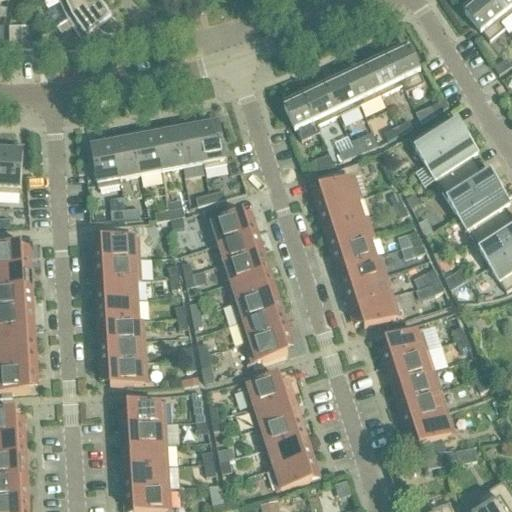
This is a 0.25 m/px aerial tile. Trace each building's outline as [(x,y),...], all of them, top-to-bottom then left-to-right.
[(55,0),(45,4),(48,11),(59,6),(68,24),(100,5),(97,0),(55,0)] [(505,33),(477,0),(462,13),(489,46),(505,33)] [(511,4),(508,0),(477,0),(505,33),(500,27),(511,17),(511,4)] [(68,24),(57,31),(61,37),(72,29),(83,46),(99,32),(100,34),(102,36),(105,37),(107,38),(110,38),(113,38),(116,38),(118,37),(120,36),(122,34),(123,35),(124,34),(111,21),(100,5),(68,24)] [(21,53),(21,29),(9,30),(10,54),(21,53)] [(33,29),(21,29),(21,53),(33,53),(33,29)] [(406,49),(388,58),(406,96),(424,88),(406,49)] [(388,58),(366,68),(381,100),(402,90),(405,97),(406,96),(388,58)] [(506,63),(493,71),(498,79),(511,71),(506,63)] [(366,68),(344,78),(359,110),(381,100),(366,68)] [(344,78),(323,89),(338,121),(359,110),(344,78)] [(323,89),(301,99),(319,137),(320,137),(317,130),(338,121),(323,89)] [(319,137),(301,99),(283,107),(301,146),(319,137)] [(435,119),(448,111),(443,103),(430,111),(435,119)] [(409,143),(425,169),(467,143),(457,127),(453,130),(446,120),(409,143)] [(408,125),(396,131),(400,139),(412,133),(408,125)] [(219,126),(197,130),(205,173),(227,168),(219,126)] [(197,130),(175,134),(182,172),(203,168),(204,173),(205,173),(197,130)] [(400,139),(396,131),(383,138),(388,146),(400,139)] [(175,134),(154,138),(161,176),(182,172),(175,134)] [(154,138),(133,142),(140,180),(161,176),(154,138)] [(133,142),(112,146),(120,189),(121,189),(120,184),(140,180),(133,142)] [(467,143),(425,169),(441,195),(479,171),(473,161),(477,158),(467,143)] [(120,189),(112,146),(90,150),(98,193),(120,189)] [(365,146),(352,152),(356,160),(369,155),(365,146)] [(356,160),(352,152),(339,157),(343,165),(356,160)] [(0,153),(0,157),(0,196),(20,198),(23,155),(0,153)] [(304,179),(318,175),(315,165),(301,170),(304,179)] [(311,195),(318,217),(361,202),(355,182),(362,179),(359,168),(321,181),(324,191),(311,195)] [(479,171),(441,195),(457,220),(499,193),(489,177),(485,180),(479,171)] [(499,193),(457,220),(473,245),(511,221),(505,212),(509,209),(499,193)] [(223,194),(210,198),(212,207),(226,203),(223,194)] [(390,201),(395,212),(403,208),(398,197),(390,201)] [(411,211),(420,207),(415,197),(406,201),(411,211)] [(210,198),(195,202),(198,211),(212,207),(210,198)] [(361,202),(318,217),(324,236),(368,222),(367,221),(363,222),(357,205),(362,203),(361,202)] [(403,208),(395,212),(400,222),(408,219),(403,208)] [(204,217),(208,228),(206,229),(213,250),(257,236),(250,215),(231,221),(227,209),(204,217)] [(183,212),(169,215),(170,224),(171,224),(182,222),(185,221),(183,212)] [(139,213),(124,214),(125,223),(140,222),(139,213)] [(125,223),(124,214),(110,216),(111,225),(125,223)] [(169,215),(154,217),(156,227),(170,224),(169,215)] [(511,223),(511,221),(473,245),(489,271),(511,256),(511,223)] [(184,231),(182,222),(171,224),(173,233),(184,231)] [(368,222),(324,236),(330,255),(374,241),(368,222)] [(0,223),(0,232),(10,232),(10,223),(0,223)] [(424,238),(433,234),(429,226),(420,230),(424,238)] [(93,244),(94,267),(140,264),(138,242),(132,242),(132,231),(108,233),(108,243),(93,244)] [(408,238),(413,249),(421,245),(416,235),(408,238)] [(257,236),(213,250),(213,251),(218,249),(224,267),(219,269),(219,270),(263,255),(257,236)] [(0,272),(30,271),(29,248),(13,249),(12,238),(0,239),(0,272)] [(374,241),(330,255),(337,275),(380,261),(380,260),(375,261),(370,243),(374,242),(374,241)] [(421,245),(413,249),(418,260),(426,256),(421,245)] [(433,257),(438,267),(446,263),(441,254),(433,257)] [(263,255),(219,270),(226,289),(269,275),(263,255)] [(511,256),(489,271),(506,297),(511,292),(511,256)] [(380,261),(337,275),(343,294),(386,280),(380,261)] [(446,263),(438,267),(443,276),(455,269),(450,261),(446,263)] [(140,264),(94,267),(95,287),(141,284),(140,264)] [(182,268),(185,280),(193,278),(191,267),(182,268)] [(168,271),(170,282),(179,281),(176,269),(168,271)] [(30,271),(0,272),(0,292),(31,291),(30,271)] [(425,277),(430,288),(439,284),(434,273),(425,277)] [(269,275),(226,289),(232,308),(276,294),(269,275)] [(193,278),(185,280),(187,291),(195,290),(193,278)] [(386,280),(343,294),(349,314),(393,299),(386,280)] [(179,281),(170,282),(172,294),(181,292),(179,281)] [(141,284),(95,287),(96,307),(137,305),(136,285),(141,285),(141,284)] [(439,284),(430,288),(436,298),(444,294),(439,284)] [(474,290),(460,292),(463,309),(477,306),(474,290)] [(31,291),(0,292),(0,313),(33,311),(31,291)] [(276,294),(232,308),(238,328),(282,314),(276,294)] [(393,299),(349,314),(352,323),(362,322),(365,332),(400,321),(393,299)] [(137,305),(96,307),(98,328),(143,325),(143,324),(138,324),(137,305)] [(190,308),(192,320),(201,318),(199,307),(190,308)] [(175,311),(178,323),(186,321),(184,309),(175,311)] [(33,311),(0,313),(0,333),(34,332),(33,311)] [(282,314),(238,328),(245,347),(288,333),(282,314)] [(201,318),(192,320),(194,331),(203,330),(201,318)] [(479,331),(473,319),(465,323),(471,335),(479,331)] [(186,321),(178,323),(180,334),(188,332),(186,321)] [(143,325),(98,328),(99,348),(145,345),(143,325)] [(453,335),(458,346),(467,342),(462,331),(453,335)] [(34,332),(0,333),(0,354),(35,352),(34,332)] [(288,333),(245,347),(251,369),(286,357),(283,348),(291,343),(288,333)] [(381,360),(384,369),(427,355),(421,334),(386,345),(389,355),(381,360)] [(467,342),(458,346),(463,357),(472,352),(467,342)] [(145,345),(99,348),(100,368),(146,366),(145,345)] [(197,350),(199,362),(208,360),(206,348),(197,350)] [(181,353),(183,364),(184,365),(193,363),(191,351),(181,353)] [(35,352),(0,354),(0,374),(36,372),(35,352)] [(427,355),(384,369),(390,390),(434,375),(427,355)] [(208,360),(199,362),(201,373),(210,372),(208,360)] [(193,363),(184,365),(186,376),(196,375),(193,363)] [(146,366),(100,368),(101,378),(110,380),(111,390),(147,388),(146,366)] [(470,374),(475,385),(484,381),(479,370),(470,374)] [(36,372),(0,374),(0,397),(28,395),(27,385),(37,382),(36,372)] [(434,375),(390,390),(397,410),(441,396),(434,375)] [(192,382),(188,383),(189,390),(193,389),(198,389),(197,381),(192,382)] [(242,392),(249,413),(293,399),(289,389),(280,391),(276,381),(242,392)] [(484,381),(475,385),(480,396),(489,392),(484,381)] [(441,396),(397,410),(404,431),(447,416),(441,396)] [(293,399),(249,413),(256,433),(299,419),(293,399)] [(119,421),(120,431),(166,428),(164,406),(128,408),(129,419),(119,421)] [(210,412),(212,423),(221,422),(219,411),(210,412)] [(194,415),(197,426),(205,425),(203,413),(194,415)] [(0,415),(0,437),(24,437),(24,427),(14,425),(13,415),(0,415)] [(447,416),(404,431),(411,452),(454,438),(447,416)] [(299,419),(256,433),(262,454),(306,440),(299,419)] [(221,422),(212,423),(214,435),(223,433),(223,432),(227,431),(226,421),(221,422)] [(205,425),(197,426),(199,438),(208,436),(205,425)] [(166,428),(120,431),(121,453),(167,450),(166,428)] [(506,447),(511,444),(511,435),(510,432),(501,436),(506,447)] [(24,437),(0,437),(0,459),(25,458),(24,437)] [(306,440),(262,454),(269,474),(312,460),(306,440)] [(167,450),(121,453),(122,474),(168,471),(167,450)] [(218,455),(220,466),(229,464),(227,453),(218,455)] [(202,457),(204,469),(214,467),(212,456),(202,457)] [(455,456),(446,457),(448,466),(456,464),(455,456)] [(25,458),(0,459),(0,481),(27,480),(25,458)] [(427,472),(444,471),(443,458),(426,460),(427,472)] [(312,460),(269,474),(276,496),(319,482),(312,460)] [(229,464),(220,466),(222,477),(232,476),(229,464)] [(214,467),(204,469),(207,481),(216,479),(214,467)] [(168,471),(122,474),(124,496),(170,493),(168,471)] [(27,480),(0,481),(0,502),(28,501),(27,480)] [(511,511),(511,500),(503,486),(477,502),(483,511),(511,511)] [(170,511),(170,493),(124,496),(124,511),(170,511)] [(28,511),(28,501),(0,502),(0,511),(28,511)]
